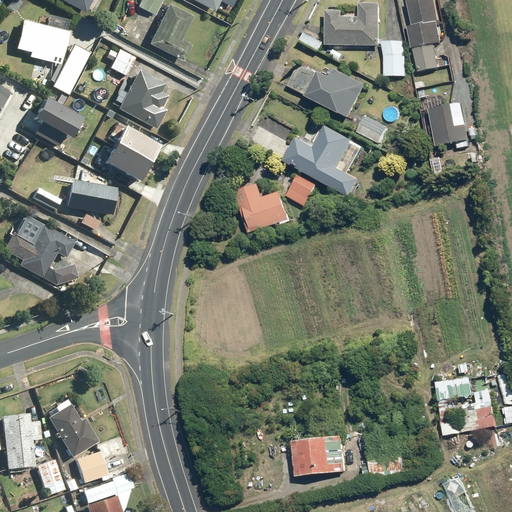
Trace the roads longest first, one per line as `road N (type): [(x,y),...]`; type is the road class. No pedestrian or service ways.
road 1 (tertiary): [(283,0),(181,189),(148,313)]
road 2 (tertiary): [(148,313),(153,418),(183,511)]
road 3 (residential): [(148,313),(0,353)]
